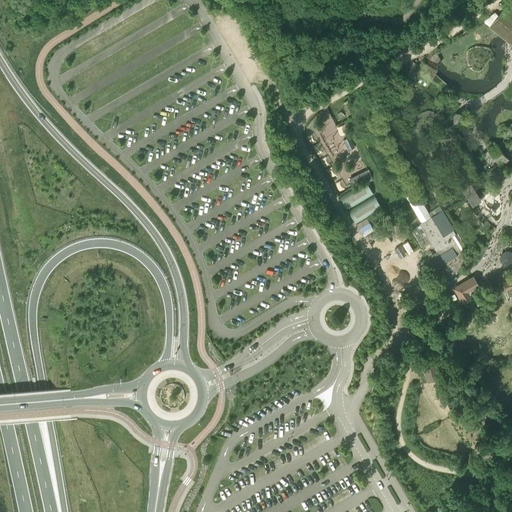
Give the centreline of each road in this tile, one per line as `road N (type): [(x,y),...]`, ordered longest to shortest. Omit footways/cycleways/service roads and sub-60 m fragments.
road 1 (trunk): [(63,511),(33,331),(32,303),(44,272),(90,243),(140,255),(167,300),(165,364)]
road 2 (trunk): [(183,365),(182,301),(159,240),(44,121),(0,58)]
road 3 (trunk): [(50,511),(0,283)]
